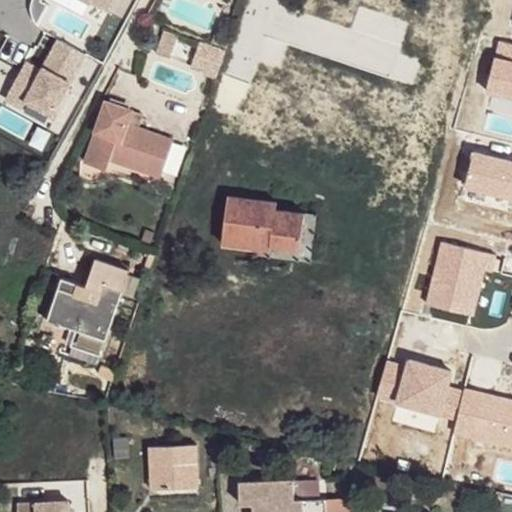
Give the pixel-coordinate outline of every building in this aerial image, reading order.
[(31,62),(11,98),(28,107),(32,100),(59,114),(91,53),(63,39),(47,70),(31,62)] [(226,57),(202,47),(194,68),(218,79),(226,57)] [(134,114),(110,104),(89,164),(111,172),(114,164),(165,180),(177,144),(130,127),(134,114)] [(279,201),(232,195),(226,244),(274,250),(276,246),(305,249),(309,214),(279,208),(279,201)] [(305,249),(276,246),(274,250),(273,257),(315,262),(321,214),(309,214),(305,249)] [(84,283),(66,277),(52,319),(68,325),(70,324),(83,327),(78,346),(106,354),(132,271),(100,260),(92,286),(105,290),(101,298),(81,291),(84,283)] [(200,443),(152,445),(155,498),(203,495),(200,443)] [(296,478),(243,477),(245,502),(256,502),(256,511),(330,511),(330,496),(297,497),(296,478)]
